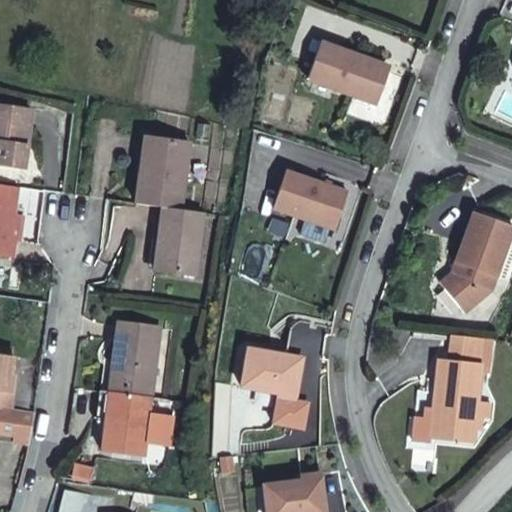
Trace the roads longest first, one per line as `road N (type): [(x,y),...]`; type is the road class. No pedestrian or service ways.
road 1 (residential): [(392,511),(364,456),(350,353),(424,140)]
road 2 (residential): [(34,511),(48,468),(73,228)]
road 3 (residential): [(424,140),(477,0)]
